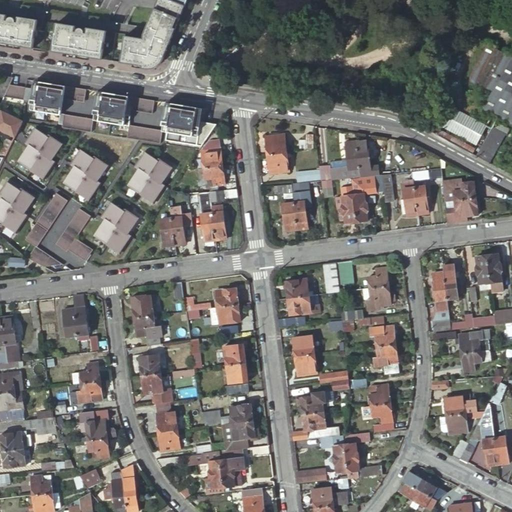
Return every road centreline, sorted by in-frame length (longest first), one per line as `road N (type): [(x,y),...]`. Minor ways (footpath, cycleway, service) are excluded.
road 1 (residential): [(237,98),(403,129),(511,187)]
road 2 (residential): [(258,259),(290,511)]
road 3 (residential): [(108,278),(134,435),(188,511)]
road 4 (residential): [(408,239),(423,367),(410,447)]
road 5 (residential): [(0,63),(174,88)]
road 6 (residential): [(237,98),(258,259)]
road 7 (residential): [(258,259),(408,239)]
road 8 (residential): [(108,278),(258,259)]
